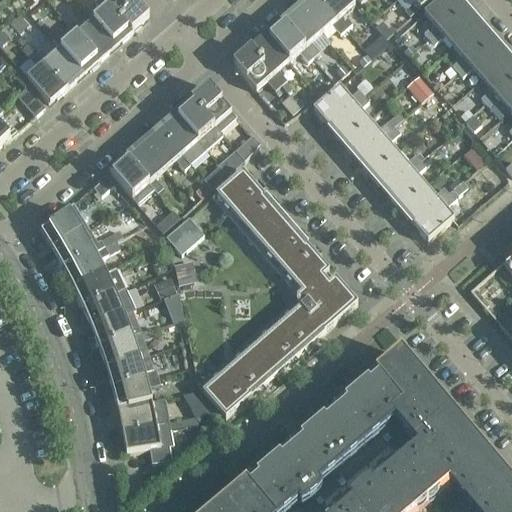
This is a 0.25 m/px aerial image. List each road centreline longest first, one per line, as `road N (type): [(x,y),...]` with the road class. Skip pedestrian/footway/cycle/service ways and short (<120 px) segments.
road 1 (residential): [(511,428),(204,59)]
road 2 (unclassified): [(90,511),(61,352),(0,245)]
road 3 (residential): [(0,244),(204,59)]
road 4 (residential): [(179,28),(0,188)]
